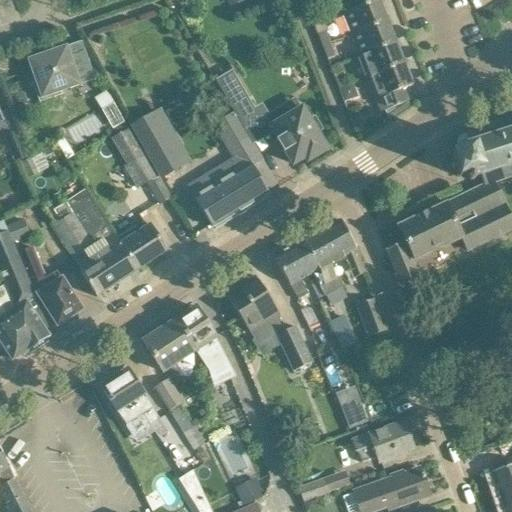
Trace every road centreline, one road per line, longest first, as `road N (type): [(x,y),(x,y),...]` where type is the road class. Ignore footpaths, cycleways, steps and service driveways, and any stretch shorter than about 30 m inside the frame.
road 1 (residential): [(0,401),(334,182)]
road 2 (residential): [(467,511),(362,233),(334,182)]
road 3 (residential): [(334,182),(469,93)]
